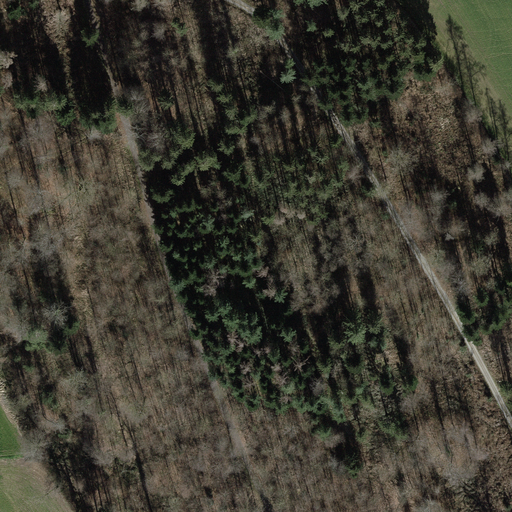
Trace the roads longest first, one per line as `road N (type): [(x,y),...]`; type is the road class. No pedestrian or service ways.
road 1 (track): [(85,0),(162,255),(271,511)]
road 2 (track): [(511,411),(265,8),(246,0)]
